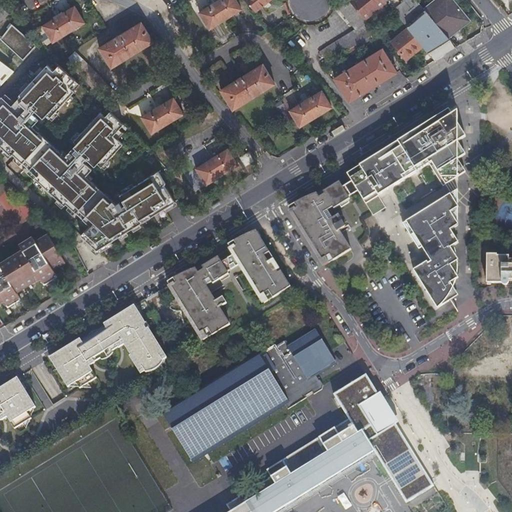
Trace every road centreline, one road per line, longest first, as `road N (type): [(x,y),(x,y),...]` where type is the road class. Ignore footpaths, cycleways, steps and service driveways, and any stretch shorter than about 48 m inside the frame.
road 1 (residential): [(261,193),(315,281),(383,366),(511,304)]
road 2 (secondary): [(0,354),(261,193)]
road 3 (secondary): [(279,182),(509,38)]
road 4 (residential): [(194,71),(258,39),(288,80)]
